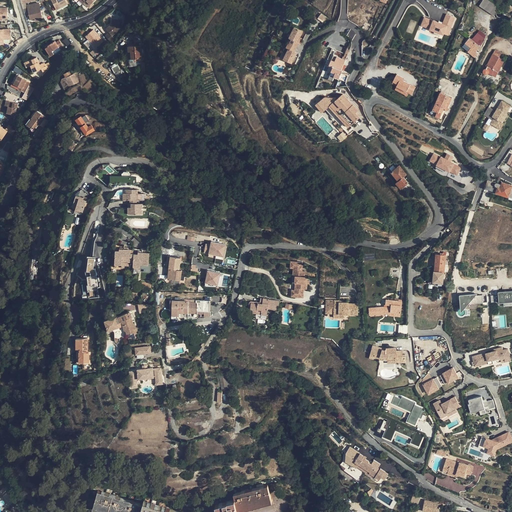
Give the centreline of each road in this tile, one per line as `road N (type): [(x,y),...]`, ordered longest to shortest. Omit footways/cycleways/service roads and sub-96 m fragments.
road 1 (residential): [(357,242),(399,246),(435,228),(439,217),(370,115),(374,100),(455,142),(478,163),(495,161),(511,142)]
road 2 (residential): [(166,396),(177,433),(210,427),(201,352),(232,303),(247,248),(348,249),(357,242)]
road 3 (residential): [(257,206),(187,200),(267,226),(259,234),(172,226),(166,235),(196,244),(196,256)]
road 4 (residential): [(485,511),(419,475),(309,379),(252,370)]
road 5 (residential): [(0,212),(40,133),(79,102),(111,112),(187,168)]
road 6 (residential): [(0,82),(30,41),(114,0)]
road 7 (residential): [(187,168),(96,163),(89,172),(106,190),(101,206)]
